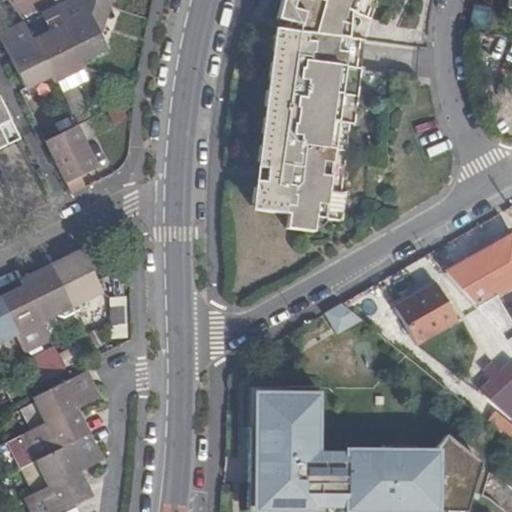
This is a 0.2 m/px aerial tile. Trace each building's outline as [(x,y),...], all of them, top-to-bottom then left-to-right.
[(100,36),(110,5),(93,0),(69,0),(54,8),(81,62),(106,49),(100,36)] [(324,219),(341,221),(345,193),(340,192),(349,124),(353,125),(360,69),(355,69),(359,40),(347,39),(354,14),(366,18),(372,0),(280,0),(276,20),(286,23),(283,31),(265,169),(260,169),(257,182),(263,182),(259,210),(287,214),(285,228),(312,232),(314,218),(324,219)] [(54,83),(84,68),(81,62),(54,8),(42,14),(51,32),(33,41),(51,76),(54,83)] [(0,37),(25,89),(51,76),(33,41),(24,23),(0,35),(0,37)] [(511,122),(511,97),(510,93),(495,101),(509,124),(511,122)] [(0,147),(17,139),(0,104),(0,147)] [(96,167),(75,126),(44,141),(71,195),(86,188),(80,175),(96,167)] [(511,237),(511,236),(443,275),(474,309),(511,286),(511,237)] [(102,292),(94,276),(81,250),(50,266),(74,312),(85,306),(86,300),(102,292)] [(63,318),(74,312),(50,266),(20,281),(22,287),(40,323),(56,315),(63,318)] [(434,283),(392,307),(414,345),(456,322),(434,283)] [(24,353),(49,341),(40,323),(22,287),(0,297),(0,305),(15,336),(24,353)] [(127,340),(125,298),(108,299),(109,340),(127,340)] [(360,320),(340,304),(323,314),(335,334),(360,320)] [(0,342),(15,336),(0,305),(0,342)] [(52,344),(27,358),(38,378),(63,365),(52,344)] [(84,373),(32,399),(34,403),(44,424),(74,410),(98,398),(84,373)] [(247,387),(247,428),(256,428),(256,396),(283,396),(283,388),(247,387)] [(444,511),(445,511),(465,511),(480,464),(445,436),(430,453),(413,453),(399,453),(399,446),(381,446),(381,453),(315,452),(315,388),(283,388),(283,396),(256,396),(256,428),(247,428),(246,483),(255,483),(255,510),(274,511),(317,511),(317,508),(346,508),(346,511),(375,511),(374,511),(444,511)] [(29,432),(44,424),(34,403),(18,411),(29,432)] [(22,435),(34,462),(35,462),(87,436),(74,410),(44,424),(29,432),(22,435)] [(34,462),(22,435),(5,444),(18,470),(34,462)] [(35,462),(48,488),(77,473),(100,462),(87,436),(35,462)] [(34,462),(18,470),(32,496),(48,488),(35,462),(34,462)] [(25,499),(31,511),(63,511),(90,499),(77,473),(48,488),(32,496),(25,499)] [(255,483),(246,483),(246,511),(274,511),(255,510),(255,483)]
